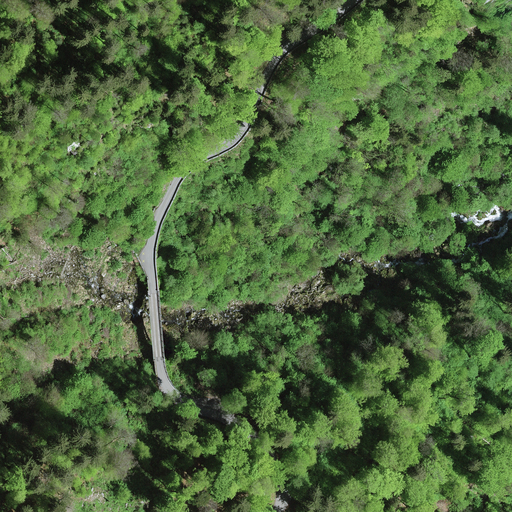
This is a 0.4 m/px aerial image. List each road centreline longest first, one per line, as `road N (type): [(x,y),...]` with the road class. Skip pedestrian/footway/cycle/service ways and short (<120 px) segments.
road 1 (tertiary): [(152,274),(157,223),(177,180),(237,137),(280,53),(351,0)]
road 2 (tertiary): [(278,511),(279,473),(258,438),(178,399),(159,365)]
